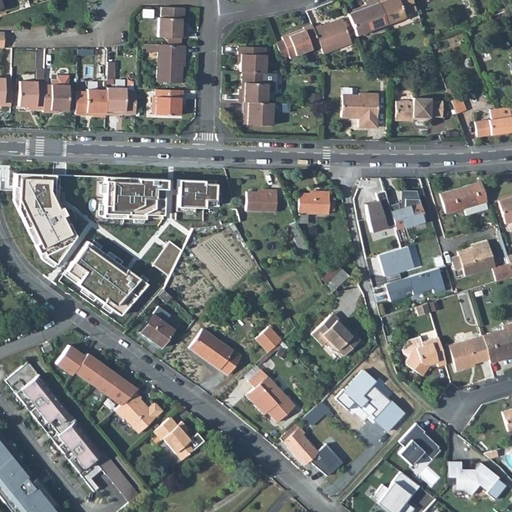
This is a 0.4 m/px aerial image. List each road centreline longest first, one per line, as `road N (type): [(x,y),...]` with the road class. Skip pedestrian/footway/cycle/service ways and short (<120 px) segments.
road 1 (residential): [(73,314),(332,511)]
road 2 (tertiary): [(0,145),(206,153)]
road 3 (tertiary): [(331,157),(511,154)]
road 4 (residential): [(211,14),(206,153)]
road 5 (residential): [(0,399),(81,511)]
road 6 (residential): [(133,0),(112,18),(111,33),(28,29)]
road 7 (tertiary): [(206,153),(331,157)]
